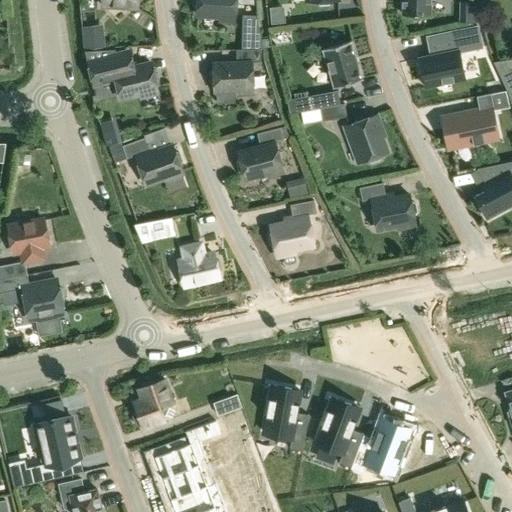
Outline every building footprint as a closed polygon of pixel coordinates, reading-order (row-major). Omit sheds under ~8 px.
[(101,0),(102,5),(138,8),(138,3),(140,0),(101,0)] [(193,0),(193,5),(197,9),(197,15),(220,17),(219,20),(234,21),(235,0),(193,0)] [(401,0),(402,14),(430,15),(429,0),(401,0)] [(459,2),(459,22),(477,22),(477,2),(459,2)] [(241,46),(256,46),(258,15),(242,15),(241,46)] [(430,56),(418,59),(424,86),(465,78),(460,52),(481,47),(477,26),(426,37),(426,38),(430,37),(434,55),(430,56)] [(103,32),(82,34),(84,50),(105,47),(103,32)] [(350,41),(323,49),(334,88),(362,80),(350,41)] [(94,85),(116,80),(120,99),(157,90),(156,84),(159,79),(157,71),(152,69),(151,63),(133,67),(129,51),(116,54),(115,49),(84,50),(87,61),(88,61),(94,85)] [(236,62),(213,63),(214,69),(210,73),(210,82),(214,86),(215,91),(238,90),(238,94),(253,93),(251,62),(260,62),(260,49),(236,50),(236,62)] [(511,59),(494,63),(509,94),(511,92),(511,59)] [(478,110),(446,117),(452,147),(499,137),(494,111),(509,108),(505,90),(490,94),(475,97),(478,110)] [(321,108),(339,104),(337,92),(312,96),(314,109),(321,108)] [(286,100),(289,113),(311,109),(309,96),(286,100)] [(344,104),(339,104),(321,108),(323,121),(347,116),(344,104)] [(374,116),(344,127),(357,163),(366,160),(371,162),(379,159),(382,154),(387,152),(374,116)] [(238,152),(239,158),(237,164),(239,172),(244,174),(245,179),(267,173),(268,176),(283,173),(274,142),(283,140),(280,127),(257,134),(260,146),(238,152)] [(119,130),(103,135),(106,146),(122,141),(119,130)] [(145,138),(122,146),(127,158),(136,155),(146,184),(163,178),(169,193),(187,187),(182,172),(180,166),(182,161),(180,153),(174,151),(172,145),(171,146),(150,153),(145,138)] [(17,153),(16,165),(30,167),(31,155),(17,153)] [(475,196),(487,218),(511,205),(511,160),(477,168),(484,183),(483,184),(486,190),(475,196)] [(305,181),(287,186),(290,197),(308,193),(305,181)] [(386,199),(383,183),(359,188),(362,201),(371,199),(377,229),(415,222),(413,216),(416,211),(415,203),(410,200),(409,194),(386,199)] [(293,221),(270,226),(272,231),(269,236),(270,244),(275,247),(276,253),(313,245),(307,215),(316,213),(314,200),(290,205),(293,221)] [(170,217),(135,224),(142,241),(174,234),(170,217)] [(44,220),(8,226),(13,252),(22,251),(24,261),(39,258),(38,250),(40,247),(49,246),(44,220)] [(180,266),(177,269),(179,278),(183,280),(185,285),(219,278),(217,272),(220,269),(218,260),(214,259),(213,253),(203,255),(201,244),(182,248),(185,260),(179,261),(180,266)] [(0,265),(0,279),(4,278),(27,274),(24,261),(1,265),(0,265)] [(0,279),(0,299),(1,306),(25,301),(28,318),(34,317),(58,312),(64,311),(61,298),(63,295),(62,288),(59,286),(58,281),(29,287),(27,274),(4,278),(0,279)] [(135,424),(142,427),(143,429),(165,421),(164,420),(172,417),(174,411),(172,403),(173,403),(165,379),(143,387),(147,397),(133,402),(136,410),(132,416),(135,424)] [(272,383),(264,430),(292,435),(290,444),(303,447),(307,420),(295,418),(297,406),(300,388),(272,383)] [(237,394),(213,403),(217,415),(241,406),(237,394)] [(332,396),(316,442),(343,451),(340,460),(352,464),(361,438),(348,434),(352,423),(358,405),(332,396)] [(64,412),(61,400),(43,404),(46,416),(64,412)] [(43,465),(24,470),(28,485),(67,476),(64,462),(79,458),(69,416),(34,425),(43,465)] [(363,434),(350,468),(363,472),(366,462),(392,472),(409,427),(383,418),(375,438),(363,434)] [(174,448),(153,456),(162,478),(199,464),(199,463),(194,450),(209,444),(202,424),(169,436),(174,448)] [(199,464),(162,478),(170,499),(216,481),(208,459),(199,463),(199,464)] [(73,511),(102,511),(97,489),(84,492),(81,479),(58,484),(64,508),(70,511),(73,511)] [(216,481),(170,499),(174,511),(199,511),(215,506),(216,507),(229,502),(221,479),(216,481)] [(414,511),(413,508),(401,511),(465,511),(461,500),(429,511),(414,511)]
